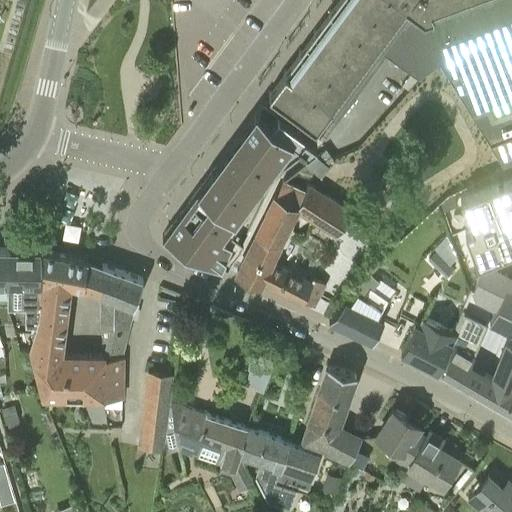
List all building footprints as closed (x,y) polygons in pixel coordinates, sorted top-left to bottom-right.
[(511,0),(336,0),(269,91),(325,134),(385,53),(418,77),(439,62),(504,165),(511,161),(511,0)] [(418,77),(410,71),(401,84),(407,89),(418,77)] [(263,100),(162,235),(228,266),(273,174),(317,140),(263,100)] [(316,155),(305,164),(321,177),(330,167),(316,155)] [(481,260),(511,248),(511,177),(465,194),(476,225),(469,227),(481,260)] [(275,193),(277,194),(258,230),(281,243),(300,205),(308,192),(282,178),(275,193)] [(351,211),(313,185),(308,192),(300,205),(321,219),(338,231),(351,211)] [(441,201),(444,208),(457,203),(454,193),(448,195),(441,201)] [(281,243),(258,230),(237,272),(259,282),(260,280),(314,304),(326,283),(312,275),(310,277),(273,260),(281,243)] [(0,345),(1,345),(3,345),(0,336),(0,319),(7,320),(7,304),(8,304),(9,247),(8,247),(0,247),(0,345)] [(40,248),(9,247),(8,304),(7,304),(7,320),(24,320),(41,320),(43,300),(42,283),(40,248)] [(122,395),(122,355),(120,355),(143,278),(87,257),(40,248),(42,283),(43,300),(41,320),(37,342),(48,393),(122,395)] [(428,259),(441,271),(448,263),(436,251),(428,259)] [(482,302),(495,309),(506,287),(511,290),(511,276),(485,263),(472,288),(476,299),(482,302)] [(380,314),(388,294),(368,281),(351,300),(347,299),(329,318),(372,340),(386,317),(380,314)] [(511,330),(511,290),(506,287),(495,309),(490,320),(511,330)] [(470,307),(452,345),(441,370),(511,410),(511,340),(509,339),(492,375),(486,372),(488,368),(471,360),(473,356),(489,319),(470,307)] [(456,332),(424,316),(419,325),(414,323),(401,350),(438,368),(456,332)] [(280,347),(266,342),(262,353),(276,358),(280,347)] [(240,379),(267,388),(277,358),(250,349),(240,379)] [(359,436),(339,426),(355,373),(356,374),(356,372),(328,364),(297,435),(327,445),(332,447),(348,457),(359,436)] [(148,371),(139,446),(162,450),(164,439),(169,399),(172,375),(148,371)] [(295,384),(290,398),(301,402),(306,388),(295,384)] [(240,451),(242,452),(251,426),(169,399),(164,439),(169,450),(178,446),(235,465),(240,451)] [(2,409),(6,423),(19,420),(15,405),(2,409)] [(407,464),(425,435),(416,430),(420,424),(393,407),(376,433),(402,449),(396,457),(407,464)] [(269,502),(270,502),(291,440),(251,426),(242,452),(262,459),(256,477),(269,502)] [(399,477),(406,481),(415,487),(424,473),(442,484),(459,458),(438,445),(443,438),(429,429),(425,435),(407,464),(399,477)] [(290,509),(297,488),(307,491),(320,450),(291,440),(270,502),(290,509)] [(0,462),(0,502),(1,504),(15,500),(4,462),(0,462)] [(375,475),(365,469),(361,476),(372,482),(375,475)] [(499,511),(511,511),(511,483),(507,489),(488,473),(466,496),(483,511),(485,511),(492,505),(499,511)] [(433,511),(419,503),(412,511),(433,511)] [(456,511),(457,510),(448,503),(440,511),(456,511)]
